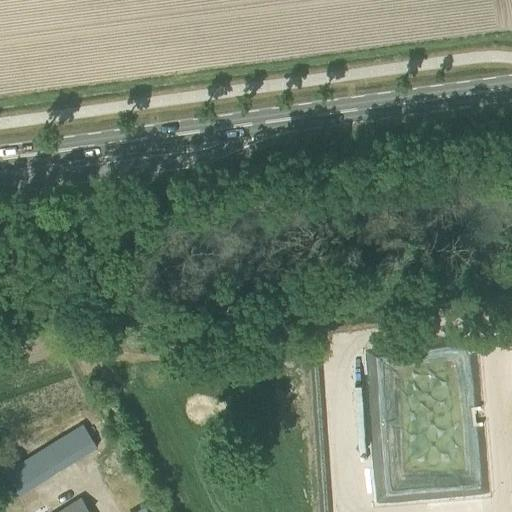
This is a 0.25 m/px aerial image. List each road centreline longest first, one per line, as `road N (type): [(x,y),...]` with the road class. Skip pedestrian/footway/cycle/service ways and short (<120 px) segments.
road 1 (primary): [(282,121),(0,159)]
road 2 (primary): [(282,121),(511,90)]
